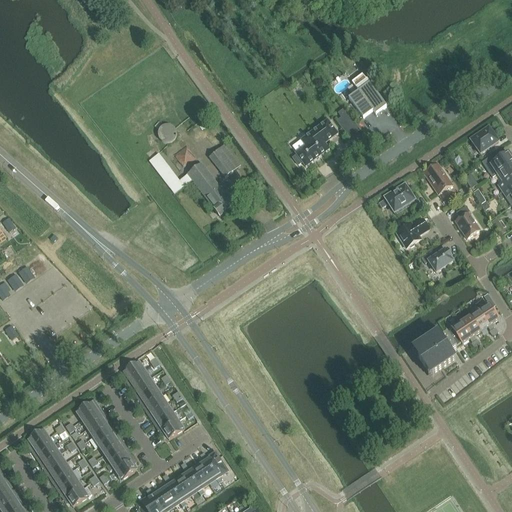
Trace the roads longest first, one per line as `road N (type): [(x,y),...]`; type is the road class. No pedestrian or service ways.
road 1 (secondary): [(317,511),(176,301)]
road 2 (secondary): [(160,312),(298,511)]
road 3 (residential): [(355,179),(511,72)]
road 4 (residential): [(0,422),(107,351)]
road 5 (residential): [(257,249),(328,213),(355,179)]
road 6 (residential): [(355,179),(257,249)]
